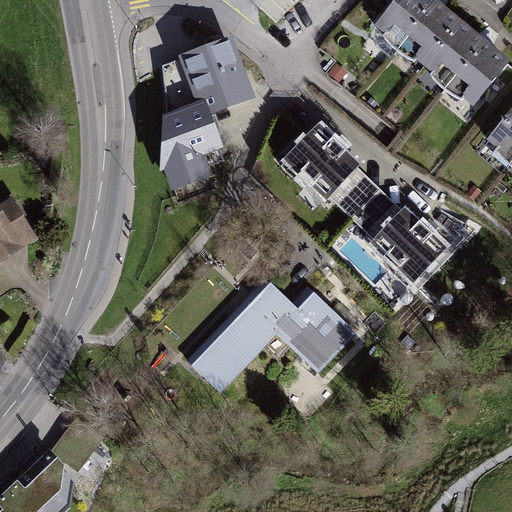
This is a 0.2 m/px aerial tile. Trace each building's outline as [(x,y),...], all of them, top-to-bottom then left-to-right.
[(399,47),(437,0),(396,0),(375,27),(399,47)] [(423,67),(465,15),(445,0),(437,0),(399,47),(423,67)] [(489,35),(465,15),(423,67),(448,86),(489,35)] [(257,94),(237,31),(179,50),(199,112),(257,94)] [(511,53),(489,35),(448,86),(472,106),(511,56),(511,53)] [(511,156),(511,106),(485,140),(509,160),(511,156)] [(358,158),(312,119),(283,153),(330,192),(358,158)] [(0,260),(39,233),(0,178),(0,260)] [(454,241),(406,199),(372,238),(420,280),(454,241)] [(321,374),(362,331),(310,282),(295,298),(265,270),(187,352),(224,387),(276,331),(321,374)] [(78,476),(48,442),(0,484),(0,511),(69,511),(74,508),(78,476)]
